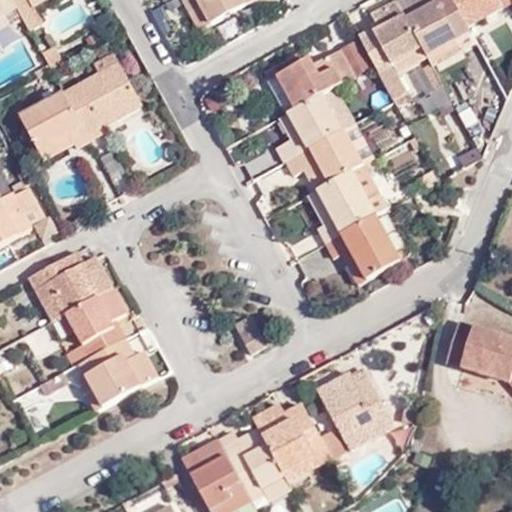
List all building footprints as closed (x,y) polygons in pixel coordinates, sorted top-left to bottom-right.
[(0,0),(0,25),(10,19),(29,10),(23,0),(0,0)] [(23,0),(29,10),(37,6),(34,0),(23,0)] [(41,11),(59,0),(34,0),(37,6),(41,11)] [(188,0),(207,33),(213,29),(267,0),(188,0)] [(458,41),(476,30),(475,28),(458,0),(441,0),(429,7),(424,0),(419,0),(402,10),(429,60),(458,41)] [(505,0),(458,0),(475,28),(509,6),(505,0)] [(369,47),(381,69),(395,93),(413,82),(408,73),(429,60),(402,10),(376,24),(385,39),(369,47)] [(10,19),(0,25),(0,39),(16,31),(10,19)] [(458,41),(429,60),(434,69),(464,50),(458,41)] [(366,42),(345,53),(360,80),(381,69),(369,47),(366,42)] [(53,52),(63,70),(74,64),(65,46),(53,52)] [(112,74),(132,63),(126,53),(106,64),(112,74)] [(281,77),(300,113),(327,98),(360,80),(345,53),(315,69),(310,61),(281,77)] [(112,74),(77,94),(79,98),(104,141),(119,132),(115,125),(128,118),(123,109),(149,94),(132,63),(112,74)] [(123,109),(128,118),(155,103),(149,94),(123,109)] [(84,151),(104,141),(79,98),(29,123),(48,158),(79,142),(83,150),(84,151)] [(327,98),(300,113),(292,117),(304,137),(292,143),(283,147),(293,166),(348,136),(327,98)] [(304,137),(292,117),(281,123),(292,143),(304,137)] [(329,167),(341,186),(368,171),(348,136),(293,166),(302,182),(319,173),(329,167)] [(79,142),(48,158),(53,167),(83,150),(79,142)] [(319,173),(330,192),(341,186),(329,167),(319,173)] [(368,171),(341,186),(330,192),(325,194),(343,224),(334,228),(327,232),(334,244),(381,218),(364,189),(374,183),(368,171)] [(0,194),(5,204),(13,200),(0,174),(0,194)] [(63,216),(44,183),(26,193),(44,226),(63,216)] [(364,189),(381,218),(391,213),(374,183),(364,189)] [(13,200),(5,204),(0,206),(0,242),(6,253),(46,231),(44,226),(26,193),(15,199),(13,200)] [(343,224),(325,194),(317,199),(334,228),(343,224)] [(54,243),(73,234),(63,216),(44,226),(46,231),(54,243)] [(408,263),(381,218),(334,244),(344,260),(348,257),(360,251),(377,279),(408,263)] [(223,251),(218,264),(250,275),(255,262),(223,251)] [(348,257),(365,286),(377,279),(360,251),(348,257)] [(68,301),(78,318),(119,296),(106,274),(97,278),(85,258),(42,281),(56,307),(68,301)] [(130,317),(119,296),(78,318),(89,339),(101,361),(128,346),(117,324),(125,321),(130,317)] [(56,307),(65,325),(78,318),(68,301),(56,307)] [(255,315),(247,302),(226,314),(234,327),(255,315)] [(234,327),(245,346),(266,334),(255,315),(234,327)] [(78,318),(65,325),(77,345),(89,339),(78,318)] [(117,324),(128,346),(136,341),(125,321),(117,324)] [(128,346),(101,361),(90,367),(99,382),(113,409),(167,379),(157,362),(139,373),(134,364),(146,358),(136,341),(128,346)] [(0,382),(13,375),(3,358),(0,353),(0,382)] [(0,403),(23,392),(13,375),(0,382),(0,403)] [(372,430),(379,442),(408,427),(379,376),(364,384),(360,379),(329,396),(353,441),(372,430)] [(85,389),(101,416),(113,409),(99,382),(85,389)] [(294,409),(261,425),(268,437),(291,477),(325,459),(337,453),(332,445),(317,417),(303,425),(294,409)] [(372,430),(353,441),(359,453),(379,442),(372,430)] [(270,495),(294,483),(291,477),(268,437),(248,449),(240,437),(226,445),(258,502),(270,495)] [(332,445),(337,453),(340,459),(354,452),(346,437),(332,445)] [(254,511),(262,508),(258,502),(226,445),(185,468),(207,508),(209,511),(254,511)] [(291,477),(294,483),(298,489),(331,471),(325,459),(291,477)] [(301,495),(298,489),(294,483),(270,495),(277,508),(301,495)]
